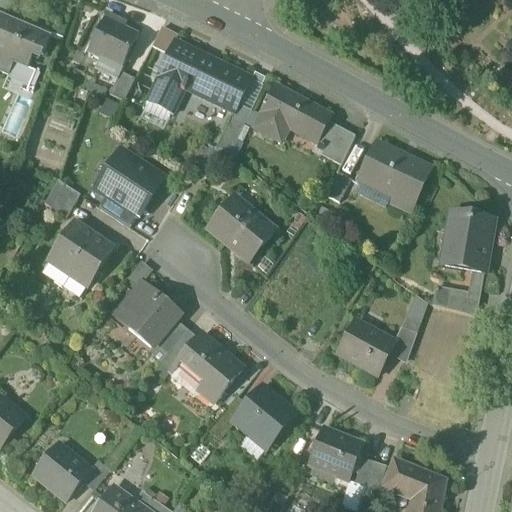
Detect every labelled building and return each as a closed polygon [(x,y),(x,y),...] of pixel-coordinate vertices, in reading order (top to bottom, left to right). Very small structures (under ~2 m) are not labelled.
[(0,0),(0,18),(3,19),(10,0),(0,0)] [(0,74),(8,78),(13,66),(27,72),(34,55),(42,59),(46,50),(44,48),(50,35),(25,25),(23,28),(3,19),(0,18),(0,74)] [(88,55),(100,61),(123,71),(138,39),(123,32),(126,27),(106,18),(88,55)] [(178,39),(161,31),(152,50),(169,58),(175,46),(178,39)] [(160,79),(149,101),(175,113),(184,95),(184,96),(186,92),(190,84),(201,89),(197,97),(234,115),(235,115),(238,109),(251,82),(175,46),(169,58),(159,79),(160,79)] [(121,76),(123,71),(100,61),(95,72),(117,83),(121,76)] [(13,66),(8,78),(7,81),(28,89),(33,75),(27,72),(13,66)] [(110,98),(124,105),(135,83),(121,76),(117,83),(110,98)] [(263,88),(251,82),(238,109),(250,115),(263,88)] [(186,92),(197,97),(201,89),(190,84),(186,92)] [(315,145),(317,146),(328,125),(331,119),(276,89),(254,131),(272,141),(280,127),(291,133),(315,145)] [(119,107),(106,101),(99,117),(112,123),(119,107)] [(173,119),(175,113),(149,101),(147,106),(173,119)] [(173,119),(147,106),(139,122),(165,135),(173,119)] [(234,115),(215,153),(224,157),(229,159),(241,135),(250,115),(238,109),(235,115),(234,115)] [(321,159),(341,169),(355,139),(328,125),(317,146),(315,145),(314,146),(325,152),(321,159)] [(280,127),(272,141),(283,147),(291,133),(280,127)] [(390,205),(410,215),(430,173),(376,147),(359,182),(394,198),(390,205)] [(206,181),(224,157),(215,153),(209,150),(194,172),(206,181)] [(138,222),(164,182),(121,154),(94,194),(106,201),(136,221),(138,222)] [(326,199),(339,206),(351,183),(338,176),(326,199)] [(387,212),(390,205),(394,198),(359,182),(353,195),(387,212)] [(44,208),(67,222),(80,199),(57,184),(44,208)] [(130,231),(136,221),(106,201),(99,212),(130,231)] [(224,247),(248,266),(275,234),(260,221),(259,223),(233,202),(211,229),(228,242),(224,247)] [(472,272),(484,274),(493,227),(451,219),(443,266),(472,272)] [(49,266),(87,291),(113,252),(75,227),(49,266)] [(128,279),(139,289),(140,288),(152,273),(141,264),(128,279)] [(87,291),(49,266),(41,277),(79,303),(87,291)] [(467,302),(479,304),(484,274),(472,272),(468,296),(467,302)] [(116,316),(155,348),(176,324),(179,320),(140,288),(139,289),(116,316)] [(432,309),(447,313),(449,299),(467,302),(468,296),(435,290),(432,309)] [(447,313),(476,321),(479,304),(467,302),(449,299),(447,313)] [(406,323),(420,329),(427,308),(416,300),(406,323)] [(391,355),(408,364),(420,329),(406,323),(393,347),(395,348),(391,355)] [(155,348),(168,359),(188,335),(188,334),(176,324),(155,348)] [(359,371),(377,381),(391,355),(395,348),(393,347),(380,338),(379,340),(356,325),(338,357),(360,369),(359,371)] [(198,343),(188,335),(168,359),(163,364),(173,373),(179,365),(198,343)] [(198,343),(179,365),(206,386),(199,394),(214,406),(242,372),(201,339),(198,343)] [(173,373),(199,394),(206,386),(179,365),(173,373)] [(266,454),(266,455),(297,417),(295,416),(294,417),(278,404),(279,403),(263,389),(247,408),(232,426),(233,427),(247,439),(266,454)] [(208,434),(220,444),(233,427),(232,426),(247,408),(237,399),(208,434)] [(0,451),(24,422),(1,403),(0,404),(0,451)] [(295,416),(279,403),(278,404),(294,417),(295,416)] [(308,469),(349,485),(364,448),(323,432),(308,469)] [(257,465),(266,454),(247,439),(238,450),(257,465)] [(34,479),(66,505),(82,486),(87,479),(86,478),(71,465),(74,461),(58,448),(34,479)] [(355,487),(367,490),(373,467),(361,463),(355,487)] [(82,486),(93,495),(110,474),(97,464),(86,478),(87,479),(82,486)] [(439,511),(441,499),(438,498),(444,485),(430,479),(428,482),(407,474),(408,470),(394,465),(384,491),(413,503),(410,511),(439,511)] [(385,470),(373,467),(367,490),(378,494),(385,470)] [(111,473),(110,474),(93,495),(91,498),(104,507),(110,499),(114,492),(122,481),(111,473)] [(360,511),(367,490),(355,487),(349,485),(341,511),(360,511)] [(114,492),(110,499),(120,506),(125,500),(114,492)] [(141,495),(135,507),(142,511),(145,511),(152,502),(141,495)] [(142,511),(135,507),(125,500),(120,506),(110,499),(104,507),(100,511),(142,511)] [(166,511),(152,502),(145,511),(166,511)]
